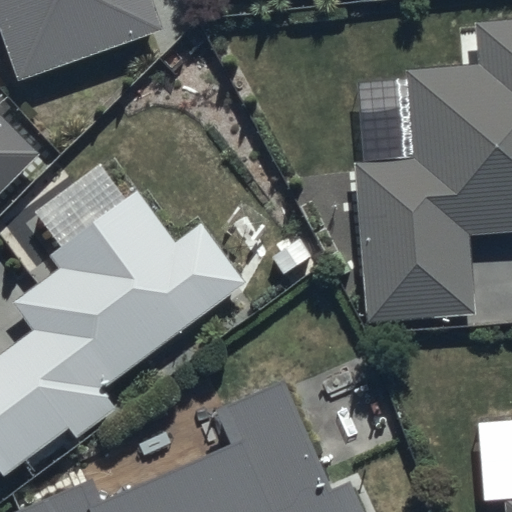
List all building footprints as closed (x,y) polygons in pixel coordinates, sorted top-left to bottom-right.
[(0,0),(0,22),(21,80),(163,30),(152,0),(0,0)] [(511,236),(511,24),(474,27),(477,67),(409,72),(417,164),(356,169),(369,327),(480,318),(474,240),(511,236)] [(0,193),(39,155),(0,115),(0,193)] [(34,333),(0,358),(0,470),(1,470),(6,477),(72,432),(77,439),(115,412),(101,391),(247,285),(203,227),(177,245),(141,193),(127,203),(103,168),(37,213),(62,249),(51,257),(61,272),(17,302),(14,305),(34,333)] [(334,492),(286,386),(219,414),(235,451),(102,506),(93,485),(29,511),(365,511),(354,485),(334,492)]
